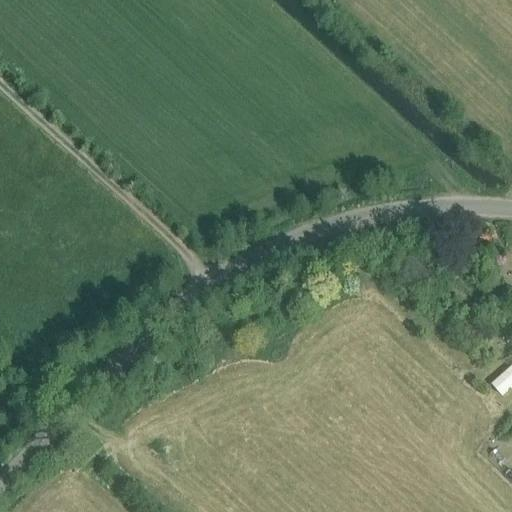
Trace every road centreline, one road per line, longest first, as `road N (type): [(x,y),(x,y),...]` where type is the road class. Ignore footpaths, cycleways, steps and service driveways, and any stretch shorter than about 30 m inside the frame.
road 1 (tertiary): [(0,484),(209,282),(349,220),(430,208),(511,209)]
road 2 (track): [(209,282),(0,81)]
